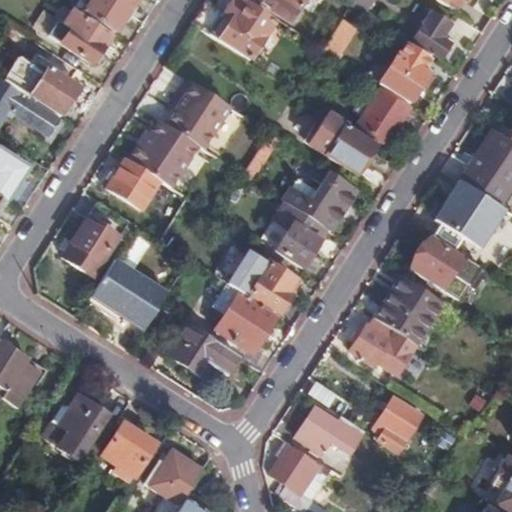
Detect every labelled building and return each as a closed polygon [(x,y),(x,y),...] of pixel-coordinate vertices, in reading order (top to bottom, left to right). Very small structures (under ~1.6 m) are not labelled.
[(104,0),(89,0),(80,14),(112,34),(125,13),(104,0)] [(104,0),(125,13),(133,0),(104,0)] [(229,0),(222,12),(205,2),(203,5),(191,24),(215,40),(247,61),(272,24),(239,4),(233,0),(229,0)] [(263,0),(273,6),(271,9),(289,21),(302,0),(263,0)] [(354,0),(353,2),(369,12),(375,0),(354,0)] [(436,0),(452,10),(458,0),(436,0)] [(48,37),(58,44),(90,65),(108,37),(69,12),(61,6),(52,19),(57,23),(48,37)] [(449,23),(430,11),(412,40),(439,57),(449,42),(440,36),(449,23)] [(339,23),(322,50),(338,60),(341,55),(338,54),(352,31),(339,23)] [(428,58),(403,42),(376,84),(407,104),(418,86),(424,90),(431,78),(420,71),(428,58)] [(47,69),(29,97),(60,116),(77,89),(47,69)] [(228,108),(185,80),(173,99),(179,103),(164,126),(196,147),(201,150),(228,108)] [(58,119),(0,81),(0,119),(4,113),(16,120),(19,116),(48,134),(58,119)] [(376,92),(355,125),(384,144),(405,111),(376,92)] [(344,124),(325,112),(306,143),(355,174),(371,148),(341,129),(344,124)] [(164,126),(158,122),(142,147),(138,144),(127,161),(159,182),(169,188),(196,147),(164,126)] [(490,130),(458,181),(497,206),(511,183),(511,143),(506,140),(490,130)] [(278,140),(268,134),(241,176),(251,182),(278,140)] [(0,176),(0,200),(4,203),(19,180),(21,182),(25,176),(22,174),(31,161),(0,141),(0,165),(6,169),(1,177),(0,176)] [(127,161),(124,160),(106,188),(141,211),(159,182),(127,161)] [(328,232),(355,190),(328,173),(310,202),(289,188),(281,201),(328,232)] [(431,236),(472,263),(505,212),(501,209),(497,206),(458,181),(438,213),(434,219),(440,223),(431,236)] [(136,227),(97,202),(68,248),(97,267),(115,238),(124,244),(136,227)] [(304,224),(294,217),(274,250),(300,267),(316,240),(301,230),(304,224)] [(459,260),(426,238),(408,268),(440,289),(459,260)] [(97,267),(68,248),(61,259),(90,278),(97,267)] [(250,253),(232,283),(278,312),(297,283),(250,253)] [(115,259),(87,301),(125,326),(128,321),(143,331),(159,306),(168,293),(115,259)] [(394,331),(414,345),(442,303),(400,276),(373,318),(394,331)] [(252,353),(276,316),(238,292),(215,329),(252,353)] [(395,376),(414,345),(394,331),(373,318),(367,327),(365,326),(360,335),(354,331),(349,341),(354,344),(348,353),(374,369),(377,365),(395,376)] [(200,378),(220,346),(180,320),(170,335),(177,339),(166,355),(200,378)] [(37,372),(0,348),(0,390),(2,392),(0,396),(0,403),(13,411),(37,372)] [(306,396),(328,408),(336,394),(313,382),(306,396)] [(85,446),(95,453),(114,423),(103,417),(74,397),(67,393),(62,401),(48,424),(64,434),(57,445),(77,458),(85,446)] [(376,439),(397,453),(421,417),(392,397),(376,421),(384,427),(376,439)] [(361,429),(338,415),(336,420),(314,405),(294,437),(311,447),(310,449),(319,455),(331,436),(349,448),(361,429)] [(41,435),(57,445),(64,434),(48,424),(41,435)] [(151,446),(119,425),(98,457),(115,468),(111,472),(128,483),(151,446)] [(286,484),(278,496),(301,511),(307,502),(294,494),(305,477),(320,486),(330,470),(289,443),(269,474),(286,484)] [(172,511),(199,471),(169,451),(159,469),(163,472),(152,489),(165,498),(156,511),(172,511)] [(506,481),(501,490),(493,503),(509,511),(511,511),(511,463),(504,458),(494,475),(506,481)] [(197,511),(217,483),(199,471),(172,511),(197,511)] [(489,483),(501,490),(506,481),(494,475),(489,483)] [(395,511),(408,511),(421,494),(412,488),(395,511)]
